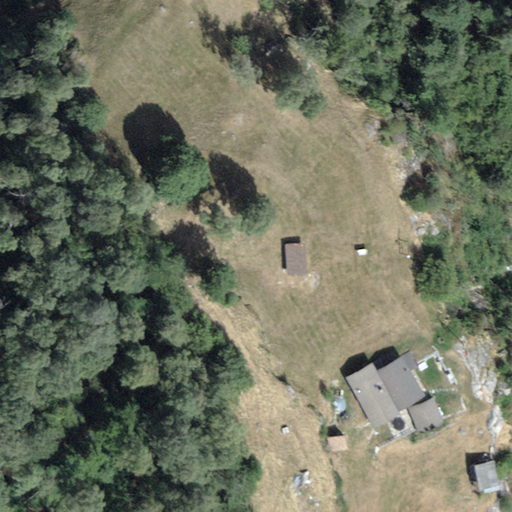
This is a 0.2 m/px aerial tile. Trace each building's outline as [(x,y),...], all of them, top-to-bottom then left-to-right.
[(303,244),(283,245),(284,277),(305,276),(303,244)] [(371,361),(346,376),(374,422),(423,393),(400,355),(376,370),(371,361)] [(433,399),(408,408),(417,431),(442,422),(433,399)] [(473,459),(493,456),(488,428),(469,431),(473,459)] [(494,461),(473,465),(478,493),(498,490),(494,461)]
